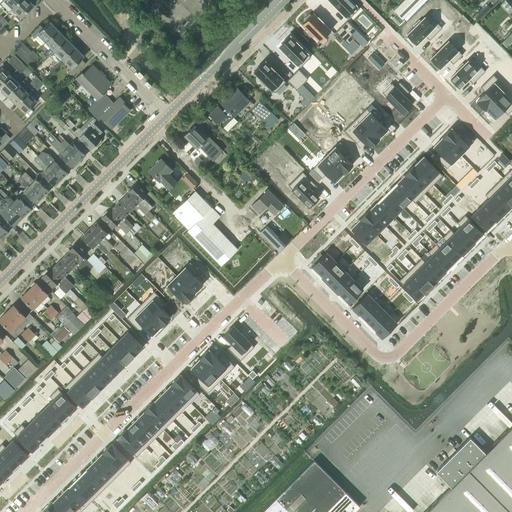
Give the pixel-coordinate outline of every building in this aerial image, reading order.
[(20,0),(3,0),(12,8),(20,0)] [(33,5),(28,0),(20,0),(12,8),(21,17),(33,5)] [(351,0),(329,0),(349,19),(359,8),(351,0)] [(402,19),(421,0),(404,0),(394,11),(402,19)] [(305,20),(303,23),(320,40),(331,30),(313,12),(311,15),(309,13),(304,19),(305,20)] [(425,17),(407,34),(416,44),(426,34),(430,39),(439,31),(425,17)] [(46,42),(58,30),(50,21),(43,28),(41,25),(31,34),(34,37),(38,34),(46,42)] [(347,21),(341,26),(351,36),(357,30),(347,21)] [(341,26),(336,32),(349,45),(354,39),(351,36),(341,26)] [(67,39),(67,38),(58,30),(46,42),(50,47),(46,51),(50,55),(54,51),(67,39)] [(290,35),(279,46),(299,67),(310,56),(290,35)] [(63,60),(75,47),(67,39),(54,51),(63,60)] [(449,40),(431,58),(440,68),(449,58),(454,63),(462,55),(449,40)] [(85,63),(82,60),(81,59),(84,56),(75,47),(63,60),(71,68),(68,71),(72,76),(85,63)] [(24,60),(28,56),(28,55),(21,48),(16,52),(24,60)] [(28,56),(33,61),(38,56),(33,51),(28,55),(28,56)] [(17,69),(23,63),(14,55),(8,61),(17,69)] [(24,60),(29,65),(33,61),(28,56),(24,60)] [(468,60),(450,78),(460,87),(469,78),(473,83),(482,74),(468,60)] [(265,61),(254,71),(261,78),(259,80),(265,86),(266,84),(274,92),(285,81),(265,61)] [(23,63),(17,69),(20,73),(26,67),(23,63)] [(97,99),(105,94),(106,93),(106,89),(111,84),(105,77),(105,75),(100,70),(98,70),(92,64),(83,73),(82,72),(76,78),(97,99)] [(0,86),(10,76),(2,67),(0,68),(0,86)] [(45,69),(39,76),(43,79),(49,73),(45,69)] [(298,69),(293,74),(302,84),(308,78),(298,69)] [(293,74),(287,80),(297,90),(302,84),(293,74)] [(0,88),(7,95),(19,84),(10,76),(0,86),(0,88)] [(34,86),(40,80),(36,76),(30,83),(34,86)] [(486,91),(477,100),(486,109),(503,91),(490,78),(481,86),(486,91)] [(26,84),(23,80),(19,84),(7,95),(16,104),(28,92),(23,87),(26,84)] [(40,80),(34,86),(37,90),(44,83),(40,80)] [(400,82),(386,96),(403,114),(413,104),(403,95),(408,90),(400,82)] [(48,87),(40,96),(45,101),(53,93),(48,87)] [(218,106),(210,115),(219,124),(220,124),(223,127),(227,131),(239,120),(234,116),(250,100),(246,96),(248,93),(244,88),(241,91),(237,87),(221,103),(224,107),(221,110),(218,106)] [(35,92),(31,89),(31,88),(28,92),(16,104),(25,113),(37,101),(31,96),(35,92)] [(511,100),(503,91),(486,109),(494,118),(504,109),(508,113),(511,109),(511,100)] [(130,109),(124,103),(125,101),(120,97),(113,103),(105,94),(97,99),(88,109),(99,119),(100,117),(111,128),(130,109)] [(260,101),(251,110),(262,121),(271,112),(260,101)] [(375,107),(361,120),(379,138),(388,129),(378,120),(383,115),(375,107)] [(47,121),(52,116),(44,108),(39,113),(47,121)] [(26,126),(35,135),(38,131),(34,126),(39,121),(35,117),(26,126)] [(69,126),(66,123),(64,122),(61,119),(58,122),(66,130),(68,127),(69,126)] [(69,126),(68,127),(71,129),(75,125),(69,120),(66,123),(69,126)] [(105,129),(96,120),(84,132),(80,128),(78,127),(74,131),(79,137),(91,149),(95,144),(96,145),(101,141),(100,140),(101,139),(98,136),(105,129)] [(361,120),(347,134),(356,142),(361,138),(370,147),(379,138),(361,120)] [(200,145),(209,154),(218,146),(213,141),(211,143),(206,139),(207,138),(194,125),(185,135),(197,147),(200,145)] [(26,144),(35,135),(26,126),(17,136),(26,144)] [(452,128),(443,137),(460,155),(474,141),(465,132),(461,137),(452,128)] [(18,151),(26,144),(17,136),(10,143),(18,151)] [(70,145),(64,139),(61,136),(57,139),(79,161),(85,155),(73,142),(70,145)] [(443,137),(434,146),(443,155),(438,160),(447,168),(460,155),(443,137)] [(79,161),(57,139),(56,138),(52,143),(58,149),(59,148),(63,152),(60,154),(72,167),(79,161)] [(340,142),(326,155),(344,173),(353,164),(344,155),(348,150),(340,142)] [(9,160),(16,153),(8,144),(1,151),(9,160)] [(67,173),(54,160),(49,154),(48,153),(42,151),(38,156),(42,160),(61,179),(67,173)] [(326,155),(313,169),(321,177),(326,172),(335,182),(344,173),(326,155)] [(42,172),(54,185),(61,179),(42,160),(38,156),(34,159),(39,164),(44,170),(42,172)] [(423,156),(414,165),(429,181),(439,171),(423,156)] [(199,157),(194,161),(201,169),(206,164),(199,157)] [(178,181),(168,172),(172,169),(161,158),(149,170),(160,181),(160,180),(169,190),(178,181)] [(414,165),(405,174),(421,190),(429,181),(414,165)] [(34,181),(28,175),(25,172),(21,176),(42,197),(49,191),(36,178),(34,181)] [(198,182),(188,172),(182,178),(192,188),(198,182)] [(405,174),(396,183),(412,199),(421,190),(405,174)] [(306,175),(292,189),(309,207),(319,197),(310,188),(314,184),(306,175)] [(36,203),(42,197),(21,176),(18,179),(26,188),(24,190),(36,203)] [(511,186),(506,181),(497,189),(511,203),(511,186)] [(148,211),(149,210),(152,207),(146,200),(143,197),(147,193),(136,183),(128,190),(130,192),(148,211)] [(396,183),(387,192),(403,207),(412,199),(396,183)] [(12,200),(8,195),(1,188),(0,188),(0,195),(22,217),(31,208),(18,196),(13,202),(12,200)] [(284,206),(267,189),(251,205),(260,214),(266,207),(274,215),(284,206)] [(511,203),(497,189),(489,198),(504,213),(511,205),(511,203)] [(195,191),(172,213),(188,229),(187,231),(221,265),(238,249),(237,248),(213,223),(220,216),(197,193),(195,191)] [(153,215),(149,210),(148,211),(130,192),(129,193),(120,201),(130,210),(135,205),(138,207),(145,214),(149,219),(150,218),(152,216),(153,215)] [(387,192),(378,201),(394,216),(403,207),(387,192)] [(0,195),(0,211),(14,225),(22,217),(0,195)] [(489,198),(480,206),(496,222),(504,213),(489,198)] [(124,216),(130,210),(120,201),(112,209),(111,210),(133,233),(132,233),(134,234),(135,233),(138,230),(141,227),(136,223),(133,226),(127,219),(124,216)] [(378,201),(369,210),(385,225),(394,216),(378,201)] [(480,206),(471,215),(487,231),(496,222),(480,206)] [(133,233),(111,210),(110,209),(102,217),(112,227),(116,224),(119,226),(126,233),(129,236),(132,233),(133,233)] [(369,210),(360,219),(376,234),(385,225),(369,210)] [(177,218),(168,227),(173,233),(183,225),(177,218)] [(468,218),(461,226),(476,241),(484,234),(468,218)] [(360,219),(351,228),(367,243),(376,234),(360,219)] [(109,249),(113,246),(103,236),(107,232),(97,222),(89,229),(109,249)] [(260,232),(279,251),(291,240),(283,232),(278,236),(267,225),(260,232)] [(461,226),(453,233),(469,248),(476,241),(461,226)] [(106,253),(109,249),(89,229),(82,237),(92,247),(96,244),(99,247),(105,253),(106,253)] [(453,233),(446,240),(462,256),(469,248),(453,233)] [(446,240),(439,247),(454,263),(462,256),(446,240)] [(94,254),(88,261),(86,259),(83,256),(87,253),(76,242),(69,250),(70,251),(89,270),(88,270),(95,277),(106,266),(94,254)] [(138,248),(147,256),(151,252),(142,244),(138,248)] [(109,249),(117,257),(120,253),(113,246),(109,249)] [(439,247),(432,254),(447,270),(454,263),(439,247)] [(148,257),(147,256),(138,248),(134,252),(143,261),(148,257)] [(88,271),(88,270),(89,270),(70,251),(69,252),(61,260),(70,269),(76,264),(78,267),(85,273),(88,271)] [(327,252),(311,267),(320,276),(336,261),(327,252)] [(432,254),(424,262),(440,277),(447,270),(432,254)] [(64,275),(70,269),(61,260),(52,268),(51,269),(70,288),(71,287),(74,285),(67,278),(64,275)] [(336,261),(320,276),(329,285),(345,270),(336,261)] [(190,262),(176,275),(194,293),(203,284),(194,275),(198,270),(190,262)] [(424,262),(417,269),(433,284),(440,277),(424,262)] [(51,269),(50,268),(42,276),(53,286),(56,283),(59,286),(66,292),(69,289),(70,288),(51,269)] [(417,269),(410,276),(425,292),(433,284),(417,269)] [(345,270),(329,285),(338,294),(354,279),(345,270)] [(176,275),(163,289),(171,297),(176,293),(185,302),(194,293),(176,275)] [(410,276),(402,284),(418,299),(425,292),(410,276)] [(354,279),(338,294),(347,304),(363,288),(354,279)] [(123,284),(122,283),(123,283),(121,281),(116,287),(112,283),(108,288),(113,293),(123,284)] [(29,289),(40,301),(48,294),(36,282),(29,289)] [(33,308),(40,301),(29,289),(21,297),(33,308)] [(367,292),(352,308),(359,316),(375,300),(367,292)] [(157,294),(144,308),(161,325),(170,317),(161,307),(166,303),(157,294)] [(375,300),(359,316),(367,323),(382,307),(375,300)] [(55,316),(59,312),(51,304),(47,308),(55,316)] [(6,312),(18,324),(25,316),(13,305),(6,312)] [(94,314),(92,312),(87,307),(84,309),(90,315),(91,316),(94,314)] [(382,307),(367,323),(374,330),(389,315),(382,307)] [(51,319),(55,316),(47,308),(44,311),(51,319)] [(144,308),(130,321),(138,330),(143,325),(152,334),(161,325),(144,308)] [(90,315),(84,309),(77,316),(84,323),(91,316),(90,315)] [(0,320),(10,331),(18,324),(6,312),(0,317),(0,320)] [(74,314),(64,325),(74,334),(84,324),(74,314)] [(389,315),(374,330),(381,338),(397,322),(389,315)] [(59,341),(69,331),(63,325),(60,329),(54,336),(59,341)] [(233,325),(224,335),(233,344),(228,348),(237,357),(251,343),(233,325)] [(31,339),(35,334),(28,327),(24,331),(31,339)] [(31,339),(24,331),(21,334),(29,342),(31,339)] [(128,331),(119,340),(134,355),(143,346),(128,331)] [(18,336),(13,341),(21,349),(26,345),(18,336)] [(119,340),(110,348),(126,364),(134,355),(119,340)] [(110,348),(102,356),(117,372),(126,364),(110,348)] [(10,360),(13,357),(6,349),(2,353),(10,360)] [(209,349),(200,358),(218,376),(231,362),(223,354),(218,359),(209,349)] [(0,358),(6,364),(10,360),(2,353),(0,354),(0,358)] [(102,356),(93,365),(109,380),(117,372),(102,356)] [(10,360),(14,365),(15,365),(18,362),(13,357),(10,360)] [(27,377),(31,373),(37,367),(28,358),(23,364),(18,368),(27,377)] [(200,358),(191,367),(200,376),(196,381),(204,389),(218,376),(200,358)] [(93,365),(85,373),(100,389),(109,380),(93,365)] [(25,378),(14,366),(4,376),(15,388),(25,378)] [(85,373),(76,382),(92,397),(100,389),(85,373)] [(181,374),(171,384),(187,399),(196,390),(181,374)] [(4,379),(0,383),(0,394),(4,399),(15,389),(4,379)] [(76,382),(67,391),(83,406),(92,397),(76,382)] [(171,384),(162,393),(178,408),(187,399),(171,384)] [(61,391),(53,399),(69,414),(76,407),(61,391)] [(162,393),(154,402),(169,417),(178,408),(162,393)] [(53,399),(46,406),(61,422),(69,414),(53,399)] [(154,402),(145,410),(160,426),(169,417),(154,402)] [(46,406),(39,413),(54,429),(61,422),(46,406)] [(145,410),(136,419),(151,435),(160,426),(145,410)] [(39,413),(32,420),(47,436),(54,429),(39,413)] [(136,419),(127,428),(142,444),(151,435),(136,419)] [(32,420),(24,428),(40,443),(47,436),(32,420)] [(511,511),(511,425),(486,451),(471,436),(435,471),(450,487),(424,511),(511,511)] [(24,428),(17,435),(32,451),(40,443),(24,428)] [(127,428),(117,437),(133,453),(142,444),(127,428)] [(13,439),(5,447),(20,463),(28,455),(13,439)] [(112,443),(103,452),(118,467),(127,459),(112,443)] [(5,447),(0,451),(0,456),(13,470),(20,463),(5,447)] [(103,452),(95,460),(110,476),(118,467),(103,452)] [(0,456),(0,470),(6,477),(13,470),(0,456)] [(95,460),(86,469),(101,484),(110,476),(95,460)] [(353,511),(360,506),(359,505),(314,460),(261,511),(353,511)] [(86,469),(78,477),(93,493),(101,484),(86,469)] [(78,477),(69,486),(84,501),(93,493),(78,477)] [(69,486),(60,494),(76,510),(84,501),(69,486)] [(60,494),(52,503),(61,511),(73,511),(76,510),(60,494)] [(61,511),(52,503),(43,511),(61,511)]
